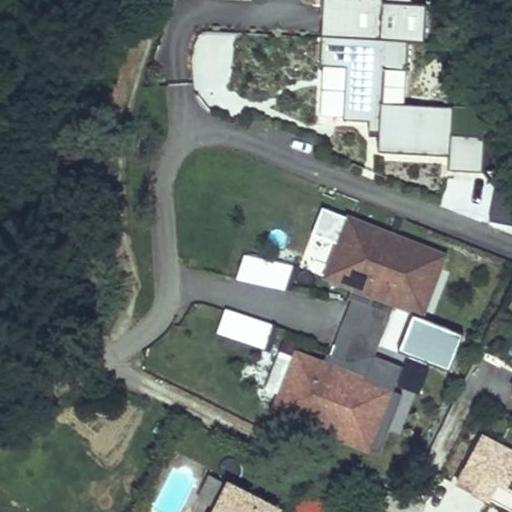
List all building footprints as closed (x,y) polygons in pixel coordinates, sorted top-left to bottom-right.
[(418,45),(419,7),(403,7),(403,0),(315,0),(314,41),(401,44),(418,45)] [(401,44),(314,41),(312,70),(341,71),(339,124),(365,125),(364,135),(375,135),(374,156),(445,159),(445,172),(479,174),(480,138),(447,136),(448,109),(399,107),(377,106),(378,73),(400,74),(401,44)] [(399,107),(400,74),(378,73),(377,106),(399,107)] [(455,176),(444,205),(481,218),(492,189),(455,176)] [(418,314),(440,256),(354,222),(331,280),(354,289),(350,299),(352,301),(391,316),(395,305),(418,314)] [(362,357),(377,320),(388,325),(391,316),(352,301),(331,355),(369,370),(373,362),(362,357)] [(373,362),(388,325),(377,320),(362,357),(373,362)] [(365,449),(388,391),(365,382),(370,370),(369,370),(331,355),(327,354),(323,365),(301,356),(278,415),(365,449)] [(511,452),(483,437),(457,485),(488,501),(497,484),(511,492),(511,452)] [(324,511),(336,491),(313,479),(294,511),(324,511)] [(229,484),(214,511),(275,511),(278,509),(229,484)]
